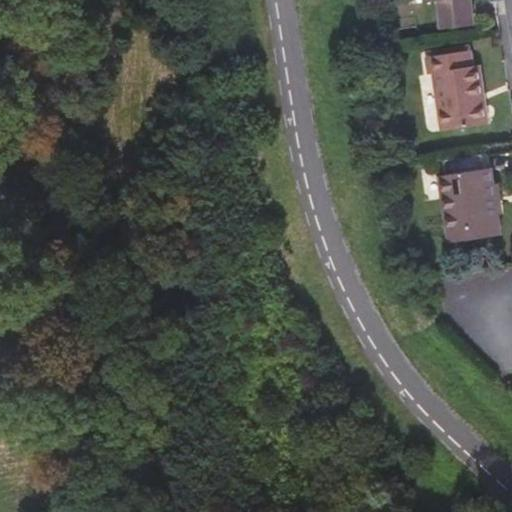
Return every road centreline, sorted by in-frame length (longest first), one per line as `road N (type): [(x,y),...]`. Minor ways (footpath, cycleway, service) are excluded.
road 1 (tertiary): [(282,0),(310,172),(349,291),(438,420),(511,491)]
road 2 (residential): [(511,360),(465,313),(477,290),(511,283)]
